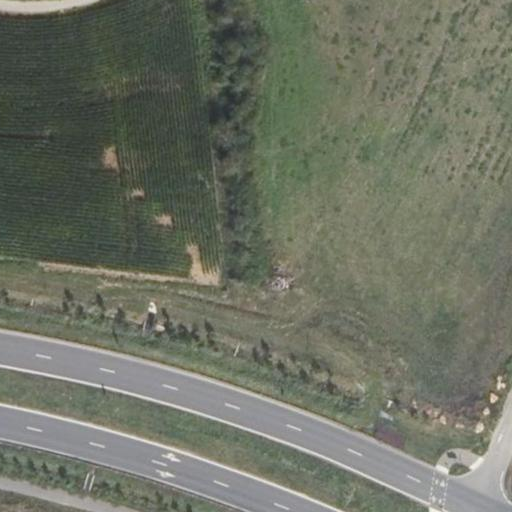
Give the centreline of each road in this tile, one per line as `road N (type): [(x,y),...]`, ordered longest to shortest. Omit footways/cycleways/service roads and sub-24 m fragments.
road 1 (track): [(0,276),(335,325),(511,414)]
road 2 (primary): [(478,507),(303,435),(141,384),(0,354)]
road 3 (primary): [(0,424),(126,452),(294,511)]
